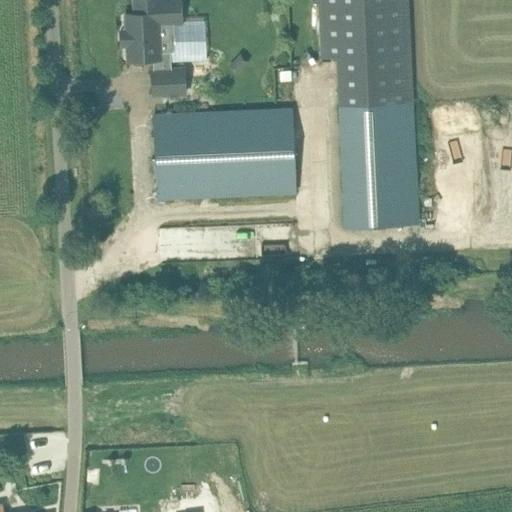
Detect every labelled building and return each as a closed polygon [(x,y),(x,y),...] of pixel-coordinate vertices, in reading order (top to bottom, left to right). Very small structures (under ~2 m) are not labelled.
[(133,0),(134,13),(125,13),(126,29),(120,30),(120,44),(127,44),(127,60),(152,59),(153,69),(151,69),(151,71),(152,94),(185,93),(184,67),(171,68),(170,51),(159,51),(158,23),(181,22),(180,0),(133,0)] [(409,0),(318,0),(320,58),(336,57),(344,227),(419,224),(409,0)] [(153,115),(157,201),(162,200),(162,198),(296,191),(291,108),(153,115)] [(150,263),(201,261),(200,233),(149,235),(150,263)] [(111,487),(113,511),(152,509),(151,485),(111,487)]
